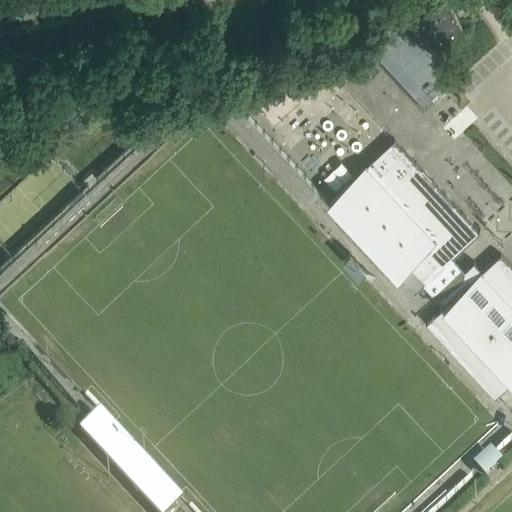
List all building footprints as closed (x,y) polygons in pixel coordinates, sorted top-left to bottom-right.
[(427,47),(462,28),(448,2),(413,21),(427,47)] [(401,39),(375,65),(420,110),(445,84),(401,39)] [(414,292),(480,231),(394,139),(329,200),(414,292)] [(495,397),(511,381),(511,266),(500,254),(482,270),(474,261),(436,297),(444,306),(426,323),(495,397)] [(84,430),(74,439),(142,511),(171,511),(90,424),(84,430)] [(485,480),(502,463),(491,451),(473,467),(485,480)]
